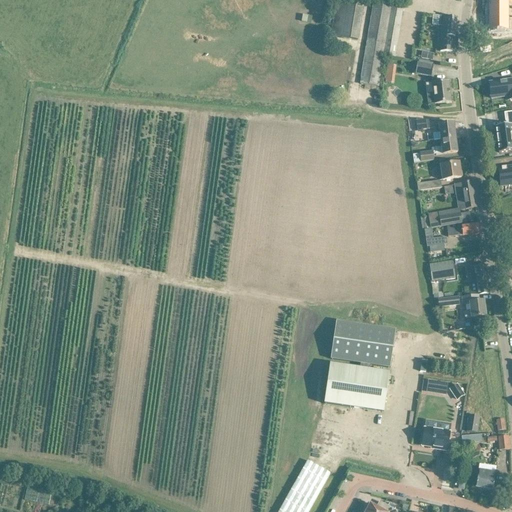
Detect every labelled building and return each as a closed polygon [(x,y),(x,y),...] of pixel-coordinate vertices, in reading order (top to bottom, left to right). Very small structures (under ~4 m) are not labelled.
[(507,30),(508,4),(511,4),(511,0),(501,0),(502,4),(489,4),(489,30),(507,30)] [(403,9),(397,8),(373,4),(360,85),(378,88),(383,56),(395,58),(403,9)] [(364,9),(335,5),(330,37),(358,42),(364,9)] [(440,52),(452,52),(452,37),(455,37),(457,18),(439,17),(433,16),(432,25),(438,26),(441,26),(440,36),(440,52)] [(503,42),(484,43),(485,61),(505,59),(503,42)] [(415,74),(431,77),(433,66),(417,63),(415,74)] [(511,79),(489,82),(491,99),(507,97),(507,101),(511,100),(511,79)] [(433,95),(427,96),(428,106),(434,105),(451,103),(449,82),(432,83),(433,95)] [(511,110),(504,112),(506,124),(495,125),(499,153),(511,151),(511,110)] [(428,121),(416,120),(417,131),(429,130),(428,121)] [(443,126),(432,127),(434,142),(439,141),(455,139),(453,124),(443,126)] [(455,139),(439,141),(440,148),(435,149),(436,156),(457,153),(455,139)] [(420,154),(420,155),(412,156),(414,164),(421,163),(433,161),(432,152),(420,154)] [(459,164),(449,165),(440,166),(443,181),(461,178),(459,164)] [(499,170),(498,170),(498,171),(499,176),(500,187),(511,185),(511,168),(504,169),(499,170)] [(440,182),(417,185),(418,192),(441,189),(440,182)] [(458,210),(458,211),(459,211),(475,208),(472,183),(454,186),(458,210)] [(428,217),(421,218),(423,231),(424,231),(430,230),(430,229),(461,224),(459,211),(458,211),(458,210),(428,215),(428,217)] [(479,234),(478,224),(447,229),(448,239),(479,234)] [(430,230),(424,231),(427,253),(442,251),(441,246),(446,245),(445,238),(433,240),(432,230),(430,230)] [(451,262),(434,265),(429,266),(432,282),(454,279),(451,262)] [(472,282),(468,283),(470,297),(471,297),(476,296),(478,296),(488,295),(484,267),(474,268),(470,269),(472,282)] [(434,301),(444,300),(443,293),(433,294),(434,301)] [(476,296),(466,298),(462,298),(463,305),(469,304),(470,312),(464,312),(464,319),(471,318),(485,317),(484,302),(477,303),(476,296)] [(444,300),(434,301),(435,308),(459,305),(458,299),(444,300)] [(390,369),(395,330),(336,322),(330,360),(390,369)] [(384,413),(389,373),(329,365),(324,405),(384,413)] [(465,396),(457,385),(449,391),(457,402),(465,396)] [(479,417),(468,416),(466,432),(477,434),(479,417)] [(505,430),(504,420),(495,421),(497,432),(505,430)] [(423,436),(422,446),(439,449),(438,450),(447,452),(448,442),(450,433),(451,425),(426,421),(425,429),(423,436)] [(510,450),(508,437),(498,438),(499,451),(510,450)] [(308,511),(330,474),(308,461),(278,511),(308,511)] [(478,470),(476,489),(493,491),(495,473),(496,469),(496,466),(479,464),(479,466),(478,470)] [(365,511),(397,511),(394,510),(387,506),(382,503),(379,510),(368,504),(365,510),(366,511),(365,511)]
